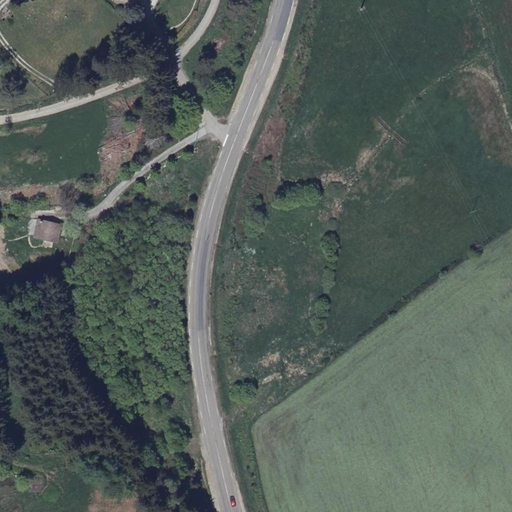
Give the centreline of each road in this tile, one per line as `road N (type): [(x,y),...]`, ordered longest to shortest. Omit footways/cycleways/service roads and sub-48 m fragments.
road 1 (secondary): [(284,0),(209,220),(197,288),(199,366),(229,511)]
road 2 (residential): [(217,0),(183,45),(45,110),(0,117)]
road 3 (unknown): [(103,213),(192,138),(237,140)]
